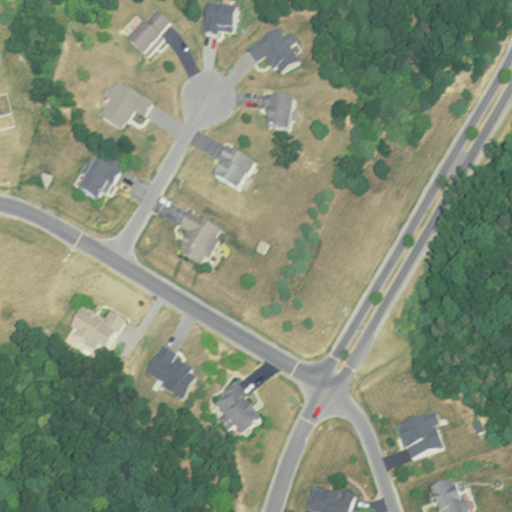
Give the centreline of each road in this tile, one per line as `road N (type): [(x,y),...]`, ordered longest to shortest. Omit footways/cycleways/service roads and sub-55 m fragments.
road 1 (residential): [(511,73),(302,424),(270,511)]
road 2 (residential): [(0,204),(322,391)]
road 3 (residential): [(212,98),(108,262)]
road 4 (residential): [(393,511),(363,423),(322,391)]
